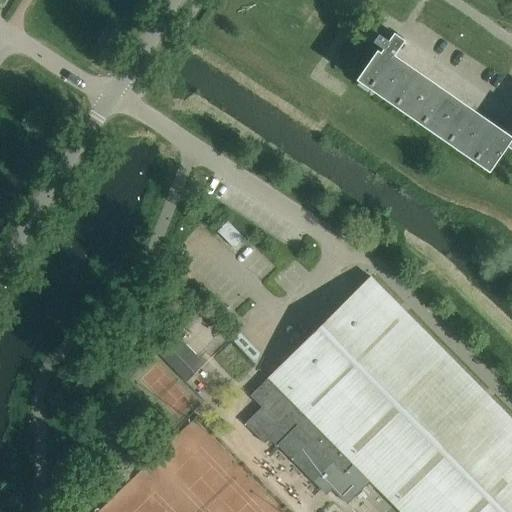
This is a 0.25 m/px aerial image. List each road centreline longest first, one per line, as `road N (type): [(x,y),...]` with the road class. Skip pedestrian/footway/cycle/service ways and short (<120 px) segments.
road 1 (residential): [(347,246),(109,98)]
road 2 (unclassified): [(0,268),(109,98)]
road 3 (unclassified): [(511,100),(499,118),(401,50)]
